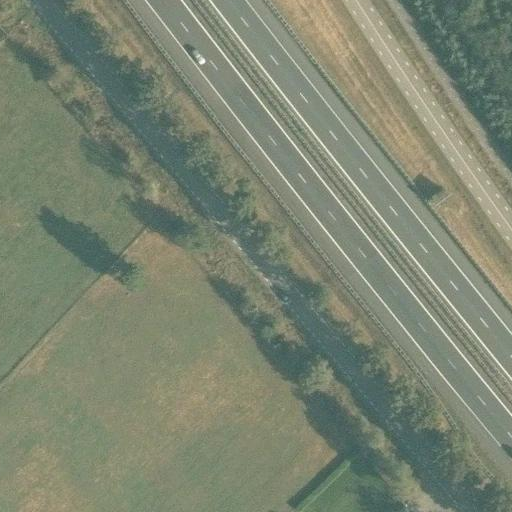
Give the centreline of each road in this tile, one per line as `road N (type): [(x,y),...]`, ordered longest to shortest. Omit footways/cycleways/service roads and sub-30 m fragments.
road 1 (tertiary): [(469,511),(34,0)]
road 2 (motorway): [(163,0),(511,440)]
road 3 (motorway): [(511,360),(226,0)]
road 4 (tertiary): [(511,222),(356,0)]
